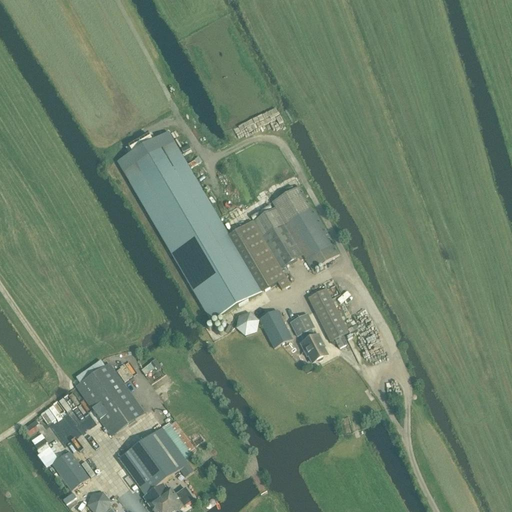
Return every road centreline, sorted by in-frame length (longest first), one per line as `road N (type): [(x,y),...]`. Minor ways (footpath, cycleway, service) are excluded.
road 1 (track): [(344,277),(347,261),(286,148),(261,137),(219,156),(197,148),(116,0)]
road 2 (track): [(0,437),(63,392),(56,368),(0,288)]
